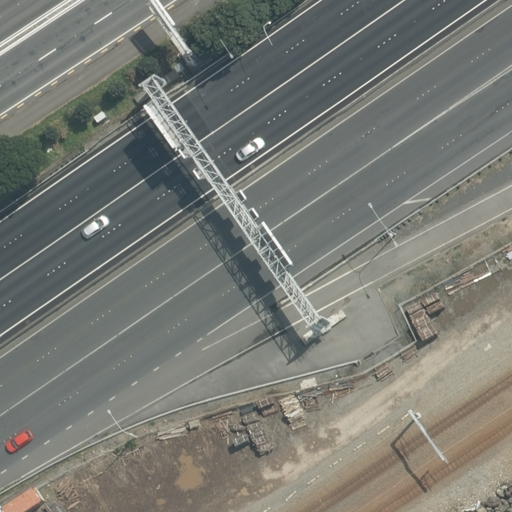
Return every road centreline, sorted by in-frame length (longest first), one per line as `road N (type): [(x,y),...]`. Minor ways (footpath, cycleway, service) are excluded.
road 1 (motorway): [(511,31),(0,388)]
road 2 (motorway): [(511,103),(0,412)]
road 3 (motorway): [(215,159),(445,0)]
road 4 (motorway): [(0,309),(215,159)]
road 5 (motorway): [(215,159),(410,0)]
road 6 (primary): [(131,0),(0,85)]
